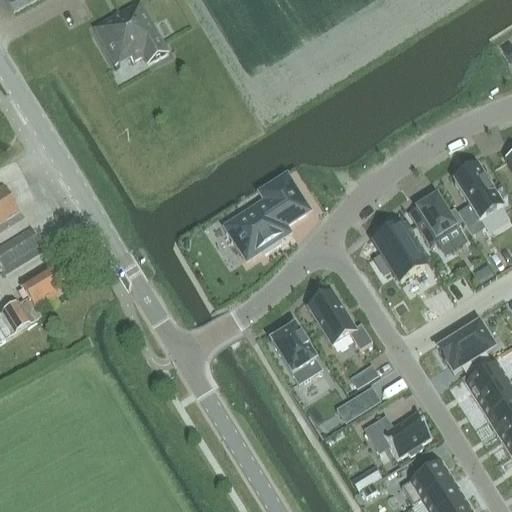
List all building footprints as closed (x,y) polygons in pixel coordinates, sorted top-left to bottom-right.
[(4,0),(13,15),(39,0),(4,0)] [(94,32),(115,71),(130,63),(132,66),(142,60),(147,68),(168,57),(140,7),(94,32)] [(477,172),(454,187),(469,211),(457,218),(472,242),(485,234),(481,227),(503,213),(495,200),(498,198),(487,181),(484,183),(477,172)] [(247,264),(262,254),(265,259),(280,249),(277,244),(288,237),(284,231),(308,215),(286,181),(261,198),(266,206),(226,232),(247,264)] [(0,248),(29,231),(4,191),(0,193),(0,248)] [(437,200),(409,218),(429,250),(437,245),(445,259),(465,247),(456,232),(463,227),(454,214),(448,218),(437,200)] [(43,254),(29,231),(0,248),(0,267),(6,277),(43,254)] [(399,236),(370,253),(391,287),(419,270),(399,236)] [(36,312),(67,293),(54,271),(22,291),(30,305),(20,311),(17,307),(0,317),(0,334),(6,344),(42,322),(36,312)] [(332,298),(308,313),(332,351),(349,340),(360,356),(372,348),(361,329),(354,334),(332,298)] [(479,328),(439,354),(454,377),(495,352),(479,328)] [(272,345),(270,346),(272,348),(299,390),(322,375),(296,333),(296,332),(295,331),(293,332),(273,345),(272,345)] [(498,369),(466,389),(477,407),(509,387),(498,369)] [(372,370),(364,375),(371,386),(379,381),(372,370)] [(511,391),(509,387),(477,407),(488,424),(511,409),(511,391)] [(372,393),(357,402),(366,416),(381,407),(372,393)] [(511,409),(488,424),(499,442),(511,433),(511,409)] [(385,423),(365,436),(373,448),(383,442),(389,452),(397,464),(431,443),(416,419),(392,434),(385,423)] [(511,433),(499,442),(509,459),(511,457),(511,433)] [(442,467),(401,492),(413,511),(421,506),(421,505),(453,485),(442,467)] [(359,496),(369,490),(362,479),(352,485),(359,496)] [(453,485),(421,505),(421,506),(424,511),(449,511),(464,503),(453,485)] [(373,489),(362,496),(366,502),(377,496),(373,489)] [(469,511),(464,503),(449,511),(469,511)]
